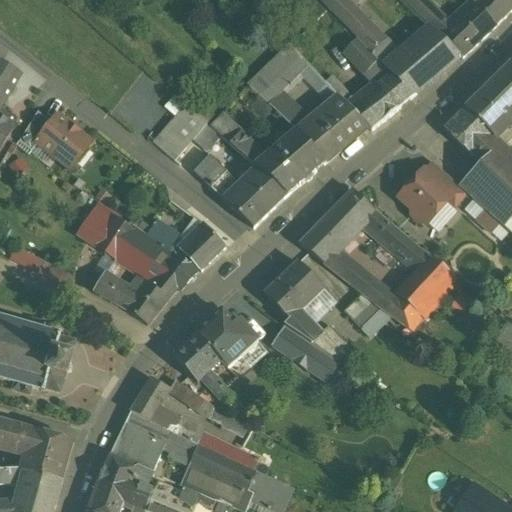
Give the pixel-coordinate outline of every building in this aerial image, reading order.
[(326,12),(313,0),(311,0),(305,7),(318,20),(326,12)] [(340,0),(320,0),(319,1),(373,54),(384,43),(351,10),(341,0),(340,0)] [(340,0),(341,0),(351,10),(361,0),(340,0)] [(450,30),(422,0),(401,0),(440,39),(450,30)] [(480,0),(474,7),(495,29),(511,13),(511,0),(480,0)] [(450,30),(440,39),(462,61),(495,29),(474,7),(450,30)] [(346,33),(326,12),(318,20),(315,23),(335,43),(346,33)] [(430,31),(384,70),(391,77),(412,98),(459,59),(430,31)] [(390,78),(346,33),(335,43),(366,75),(378,89),(390,78)] [(290,48),(249,89),(269,108),(282,95),(309,69),(290,48)] [(0,152),(19,121),(12,117),(11,113),(7,111),(3,112),(1,111),(20,75),(1,64),(0,65),(0,152)] [(511,68),(510,67),(466,110),(492,136),(511,115),(511,68)] [(378,89),(356,106),(351,101),(345,107),(367,131),(370,134),(382,123),(383,124),(397,113),(396,112),(412,98),(391,77),(390,78),(378,89)] [(351,101),(331,80),(325,86),(341,103),(345,107),(351,101)] [(309,121),(282,95),(269,108),(294,132),(295,132),(309,121)] [(341,103),(314,125),(309,121),(295,132),(324,166),(367,131),(345,107),(341,103)] [(205,128),(185,110),(153,146),(174,164),(193,142),(205,128)] [(492,136),(466,110),(444,132),(472,160),(493,139),(494,138),(492,136)] [(53,126),(37,114),(19,144),(31,154),(38,145),(53,126)] [(53,126),(38,145),(69,170),(90,144),(79,136),(80,134),(69,125),(68,126),(59,119),(53,126)] [(205,128),(193,142),(204,151),(217,136),(209,129),(208,131),(205,128)] [(286,140),(282,135),(277,135),(271,140),(270,146),(274,150),(263,160),(254,168),(258,172),(287,197),(298,188),(299,189),(315,175),(314,174),(324,166),(295,132),(294,132),(286,140)] [(261,154),(239,135),(229,147),(254,168),(263,160),(259,156),(261,154)] [(511,221),(511,157),(493,139),(472,160),(480,167),(458,189),(484,213),(500,227),(503,230),(511,221)] [(242,188),(209,158),(193,175),(225,205),(242,188)] [(444,175),(431,164),(423,173),(435,184),(444,175)] [(287,197),(258,172),(242,188),(225,205),(253,231),(287,197)] [(423,173),(399,200),(412,211),(411,212),(411,219),(419,226),(426,225),(445,204),(450,198),(435,184),(423,173)] [(458,189),(444,175),(435,184),(450,198),(445,204),(454,211),(467,197),(458,189)] [(352,193),(317,229),(338,251),(361,227),(366,231),(368,230),(378,238),(389,225),(377,215),(374,214),(352,193)] [(117,219),(99,206),(78,236),(114,261),(134,233),(127,228),(116,220),(117,219)] [(500,227),(484,213),(475,223),(491,237),(500,227)] [(511,221),(503,230),(511,237),(511,221)] [(151,231),(142,225),(139,229),(130,222),(127,228),(134,233),(135,232),(146,239),(151,231)] [(188,246),(156,224),(151,231),(146,239),(177,260),(178,259),(181,253),(188,246)] [(433,263),(389,225),(378,238),(421,276),(433,263)] [(188,246),(181,253),(200,274),(226,250),(207,229),(188,246)] [(338,251),(317,229),(300,247),(340,279),(350,266),(338,251)] [(146,239),(135,232),(134,233),(114,261),(147,285),(153,289),(177,260),(146,239)] [(76,283),(14,252),(9,262),(71,293),(76,283)] [(177,260),(153,289),(170,301),(177,292),(179,294),(186,287),(186,288),(189,285),(192,285),(196,280),(196,277),(198,274),(178,259),(177,260)] [(421,276),(400,299),(420,317),(424,321),(458,284),(433,263),(421,276)] [(324,292),(298,264),(264,296),(289,322),(290,324),(302,313),(324,292)] [(383,293),(350,266),(340,279),(373,306),(383,293)] [(130,292),(106,276),(94,294),(117,309),(118,308),(124,312),(136,297),(130,292)] [(136,297),(124,312),(148,329),(170,301),(153,289),(147,285),(136,297)] [(324,292),(302,313),(313,324),(330,308),(332,305),(332,300),(324,292)] [(396,303),(383,293),(373,306),(409,332),(420,317),(400,299),(396,303)] [(361,299),(344,313),(360,331),(376,316),(361,299)] [(313,324),(302,313),(290,324),(289,322),(284,327),(310,346),(322,334),(322,333),(313,324)] [(223,316),(198,338),(222,364),(228,371),(238,362),(246,371),(266,354),(239,323),(234,327),(224,316),(225,314),(223,314),(223,316)] [(389,323),(376,316),(360,331),(367,339),(377,330),(379,332),(389,323)] [(31,329),(0,320),(0,380),(15,385),(12,392),(21,394),(21,395),(29,397),(31,389),(44,393),(44,391),(46,391),(46,390),(55,393),(55,394),(57,394),(58,394),(59,393),(59,392),(60,392),(60,391),(63,381),(63,382),(64,380),(66,381),(72,360),(70,359),(70,358),(69,358),(72,348),(73,348),(73,347),(73,345),(71,344),(70,343),(70,344),(60,341),(61,341),(59,340),(60,338),(47,334),(49,326),(41,324),(33,322),(31,329)] [(329,326),(322,333),(322,334),(310,346),(337,365),(346,354),(342,349),(346,345),(329,326)] [(321,386),(337,365),(310,346),(284,327),(269,348),(321,386)] [(511,329),(508,327),(495,342),(511,356),(511,329)] [(222,364),(198,338),(173,359),(196,386),(222,364)] [(150,382),(130,415),(150,426),(160,410),(171,393),(150,382)] [(232,398),(221,388),(213,397),(224,407),(232,398)] [(214,410),(204,403),(198,413),(209,420),(214,410)] [(160,410),(150,426),(172,437),(181,421),(160,410)] [(221,415),(214,410),(209,420),(246,443),(252,432),(221,415)] [(150,426),(130,415),(124,428),(165,446),(164,449),(171,453),(168,459),(191,469),(199,451),(195,449),(185,444),(172,437),(150,426)] [(203,433),(181,421),(172,437),(185,444),(195,449),(202,434),(203,433)] [(73,445),(0,424),(0,446),(28,454),(25,466),(23,474),(26,474),(62,485),(73,445)] [(165,446),(124,428),(110,459),(152,477),(164,449),(165,446)] [(241,453),(202,434),(195,449),(199,451),(235,467),(241,453)] [(235,467),(199,451),(191,469),(247,495),(255,476),(235,467)] [(152,477),(110,459),(96,494),(137,511),(145,511),(153,495),(145,492),(152,477)] [(25,466),(4,462),(3,463),(3,474),(22,474),(23,474),(25,466)] [(247,495),(191,469),(183,489),(184,490),(215,503),(237,511),(247,511),(252,503),(271,511),(282,511),(292,493),(255,476),(247,495)] [(3,474),(0,473),(0,487),(22,488),(26,474),(23,474),(22,474),(3,474)] [(53,511),(62,485),(26,474),(22,488),(20,494),(19,494),(17,502),(17,503),(14,511),(53,511)] [(182,495),(158,484),(153,495),(145,511),(194,511),(198,505),(199,504),(185,498),(185,497),(182,495)] [(510,511),(473,488),(457,511),(510,511)] [(215,503),(184,490),(182,495),(185,497),(185,498),(199,504),(198,505),(212,511),(215,503)] [(137,511),(96,494),(88,511),(137,511)] [(17,502),(0,503),(0,511),(14,511),(17,503),(17,502)]
